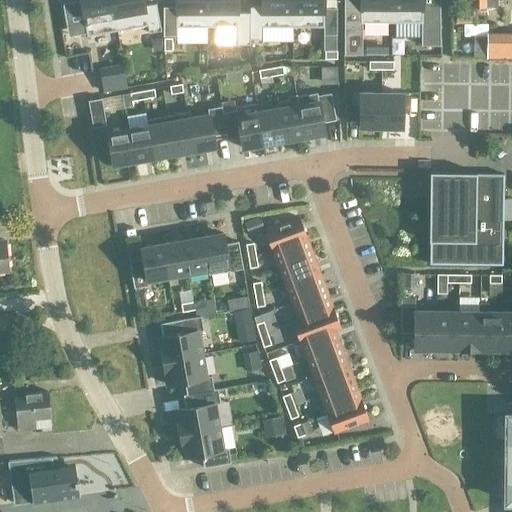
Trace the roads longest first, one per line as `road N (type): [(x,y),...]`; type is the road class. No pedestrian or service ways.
road 1 (residential): [(38,219),(56,310),(163,511)]
road 2 (residential): [(38,219),(309,167)]
road 3 (residential): [(423,469),(184,511)]
road 4 (residential): [(309,167),(388,375)]
road 5 (residential): [(12,0),(38,219)]
road 6 (residential): [(309,167),(358,158),(449,162)]
road 7 (residential): [(388,375),(511,376)]
